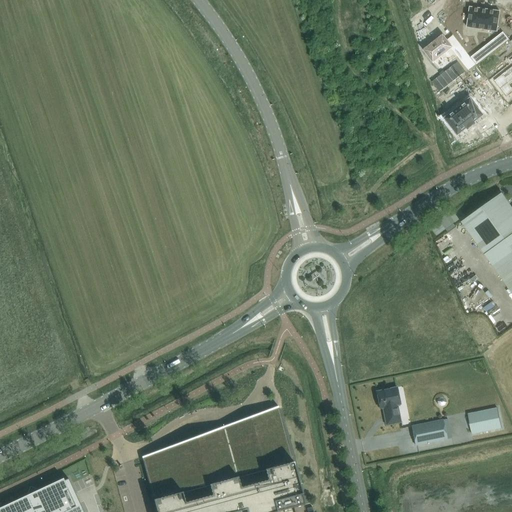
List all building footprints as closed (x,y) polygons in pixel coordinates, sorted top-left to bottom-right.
[(468,26),(467,27),(469,28),(469,27),(496,31),(497,32),(498,30),(497,30),(500,13),(500,11),(499,11),(472,7),(470,7),(470,8),(468,26)] [(455,18),(446,25),(453,35),(469,55),(479,47),(475,43),(470,46),(465,40),(470,36),(455,18)] [(503,32),(481,49),(487,56),(509,39),(503,32)] [(443,35),(420,53),(421,55),(431,67),(432,67),(453,50),(458,57),(469,70),(477,64),(469,55),(453,35),(447,40),(444,36),(443,35)] [(456,66),(448,57),(425,75),(432,85),(456,66)] [(495,80),(494,80),(494,81),(495,81),(506,96),(507,96),(511,91),(511,58),(511,60),(510,60),(511,61),(511,62),(511,66),(495,80)] [(494,90),(479,70),(466,80),(482,100),(494,90)] [(470,99),(464,104),(460,100),(449,109),(452,113),(446,118),(445,118),(446,120),(446,119),(446,120),(458,134),(457,134),(458,135),(459,134),(467,128),(468,129),(469,130),(469,129),(470,129),(475,125),(475,124),(476,124),(476,123),(475,123),(475,122),(483,116),(484,115),(483,114),(472,100),(471,98),(470,99)] [(511,206),(503,193),(462,222),(511,292),(511,206)] [(376,391),(379,403),(380,408),(383,408),(386,425),(401,422),(398,405),(400,404),(397,387),(376,391)] [(439,405),(440,406),(442,406),(444,405),(445,404),(446,402),(446,401),(445,399),(444,398),(442,397),(440,397),(439,398),(437,399),(437,401),(437,403),(437,404),(439,405)] [(246,511),(276,511),(294,507),(305,504),(279,408),(278,406),(277,406),(277,407),(278,413),(201,453),(145,460),(144,456),(143,456),(142,457),(142,459),(156,511),(234,511),(245,509),(246,511)] [(497,409),(468,414),(472,434),(501,428),(497,409)] [(416,445),(447,439),(443,419),(412,426),(416,445)] [(63,478),(0,507),(0,511),(84,511),(68,479),(64,481),(63,478)]
